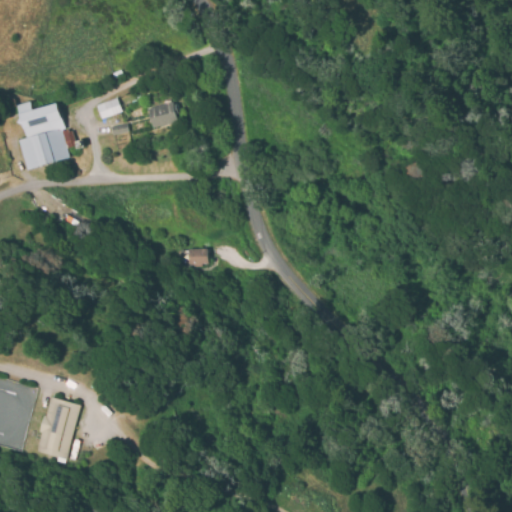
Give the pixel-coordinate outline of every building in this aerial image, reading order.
[(111,73),(120,69),(122,75),(114,79),(111,73)] [(96,105),(117,98),(121,112),(101,119),(96,105)] [(20,118),(16,106),(30,102),(33,110),(57,103),(65,130),(70,129),(74,144),(66,147),(69,158),(26,170),(17,140),(26,138),(22,125),(18,122),(20,118)] [(147,109),(173,102),(174,105),(177,104),(179,113),(176,114),(178,121),(152,128),(147,109)] [(110,126),(127,123),(128,132),(112,135),(110,126)] [(186,249),(206,249),(207,264),(200,264),(200,266),(191,267),(191,264),(187,265),(186,249)] [(80,405),(64,460),(63,460),(62,463),(54,461),(55,457),(35,451),(40,433),(38,432),(43,415),(45,416),(50,397),(80,405)]
